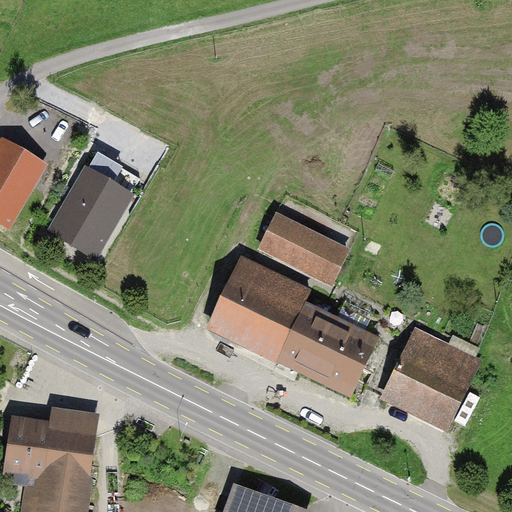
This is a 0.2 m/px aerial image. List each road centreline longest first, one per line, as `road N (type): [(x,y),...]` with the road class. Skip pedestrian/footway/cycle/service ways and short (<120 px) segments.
road 1 (unclassified): [(317,0),(85,55),(27,79),(0,101)]
road 2 (primary): [(417,511),(125,368)]
road 3 (residential): [(125,368),(97,314),(0,257)]
road 4 (primary): [(125,368),(0,296)]
